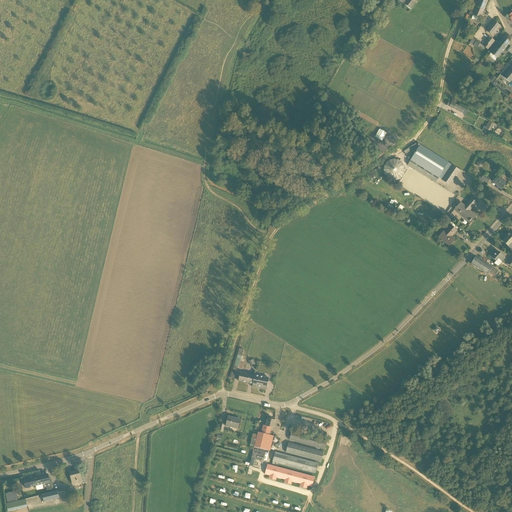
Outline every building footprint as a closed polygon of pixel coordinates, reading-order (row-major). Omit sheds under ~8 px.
[(397,0),(411,10),(418,0),(397,0)] [(480,19),(488,0),(479,0),(478,2),(475,1),(469,14),(480,19)] [(494,21),(486,31),(492,36),(500,26),(494,21)] [(485,43),(483,46),(488,49),(494,41),(489,37),(485,43)] [(497,59),(510,42),(504,37),(499,44),(496,42),(488,52),(497,59)] [(509,83),(511,79),(511,67),(510,70),(506,67),(504,68),(500,75),(501,76),(509,83)] [(496,80),(497,78),(492,75),(488,82),(492,85),(496,80)] [(496,80),(492,85),(507,96),(508,94),(496,85),(498,82),(496,80)] [(451,103),(449,102),(447,106),(449,107),(449,108),(453,110),(454,109),(462,113),(465,109),(451,102),(451,103)] [(489,133),(494,125),(488,122),(483,130),(489,133)] [(383,141),(386,132),(378,129),(375,137),(383,141)] [(420,145),(407,165),(436,183),(439,178),(450,185),(460,171),(452,165),(420,145)] [(401,163),(398,161),(394,160),(390,161),(387,163),(385,167),(384,170),(385,174),(387,178),(391,180),(395,180),(398,180),(402,177),(404,174),(404,170),(404,166),(401,163)] [(490,180),(483,175),(481,174),(478,179),(487,185),(490,180)] [(503,180),(500,178),(495,184),(501,189),(505,184),(502,181),(503,180)] [(465,206),(461,203),(455,210),(465,219),(466,218),(470,222),(475,216),(469,211),(476,203),(472,199),(465,206)] [(451,237),(454,234),(457,231),(451,226),(445,232),(445,231),(439,237),(449,246),(455,240),(451,237)] [(502,241),(511,250),(511,248),(511,234),(510,233),(502,241)] [(489,256),(496,262),(494,264),(494,263),(494,264),(497,265),(498,266),(505,258),(498,252),(496,255),(492,252),(490,254),(491,254),(489,256)] [(475,258),(471,264),(492,277),(496,271),(492,268),(475,258)] [(234,379),(244,350),(239,348),(234,366),(230,378),(234,379)] [(253,384),(254,376),(240,373),(239,381),(253,384)] [(254,376),(253,384),(252,387),(266,390),(269,378),(255,375),(254,376)] [(226,426),(238,429),(240,420),(234,418),(234,420),(228,418),(226,426)] [(253,434),(252,438),(250,445),(254,446),(249,466),(253,467),(255,459),(263,462),(265,453),(268,454),(269,451),(273,436),(269,435),(271,428),(273,428),(275,421),(268,419),(266,426),(263,425),(261,433),(258,432),(257,435),(253,434)] [(289,440),(324,449),(326,440),(292,431),(289,440)] [(321,462),(324,452),(289,443),(286,453),(321,462)] [(273,462),(315,473),(318,464),(275,452),(273,462)] [(265,474),(312,487),(314,477),(268,465),(265,474)] [(77,483),(78,484),(82,483),(79,470),(72,472),(73,473),(70,474),(73,484),(77,483)] [(48,475),(24,481),(26,489),(50,483),(48,475)] [(59,497),(65,496),(64,490),(42,495),(44,502),(59,498),(59,497)] [(16,491),(5,494),(8,503),(18,500),(16,491)] [(8,511),(20,509),(18,501),(6,504),(8,511)]
